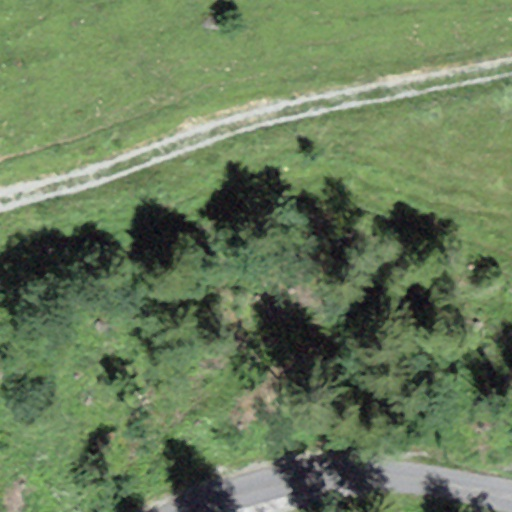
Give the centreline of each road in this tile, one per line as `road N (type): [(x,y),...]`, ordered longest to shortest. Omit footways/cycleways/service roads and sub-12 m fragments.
road 1 (track): [(0,203),(257,116),(511,70)]
road 2 (unclassified): [(511,496),(392,473),(327,481),(231,511)]
